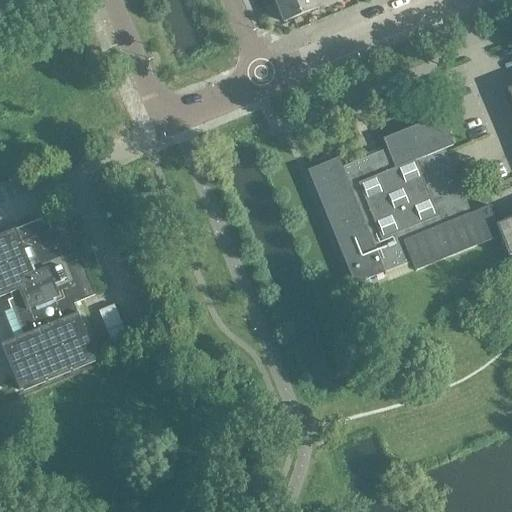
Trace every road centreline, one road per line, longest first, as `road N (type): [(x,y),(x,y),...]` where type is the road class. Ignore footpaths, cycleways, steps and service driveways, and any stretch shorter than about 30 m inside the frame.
road 1 (residential): [(265,79),(460,0)]
road 2 (residential): [(166,121),(103,0)]
